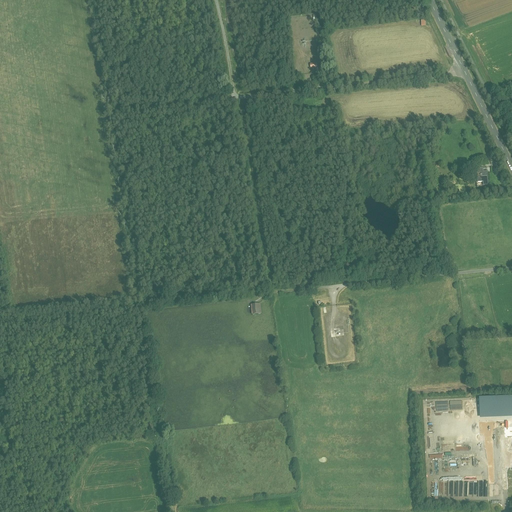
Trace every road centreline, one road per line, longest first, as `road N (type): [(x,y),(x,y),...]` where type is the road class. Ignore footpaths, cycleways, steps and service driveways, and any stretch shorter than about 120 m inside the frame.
road 1 (track): [(511,268),(250,300)]
road 2 (tertiary): [(429,0),(511,167)]
